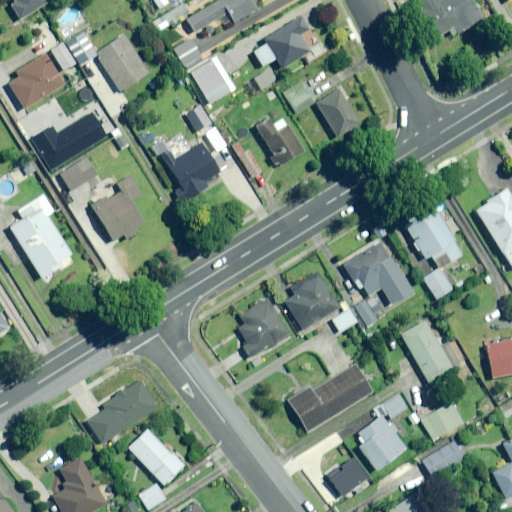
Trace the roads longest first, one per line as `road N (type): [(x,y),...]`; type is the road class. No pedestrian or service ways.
road 1 (residential): [(143,317),(432,137)]
road 2 (residential): [(143,317),(289,511)]
road 3 (residential): [(0,407),(143,317)]
road 4 (residential): [(363,0),(432,137)]
